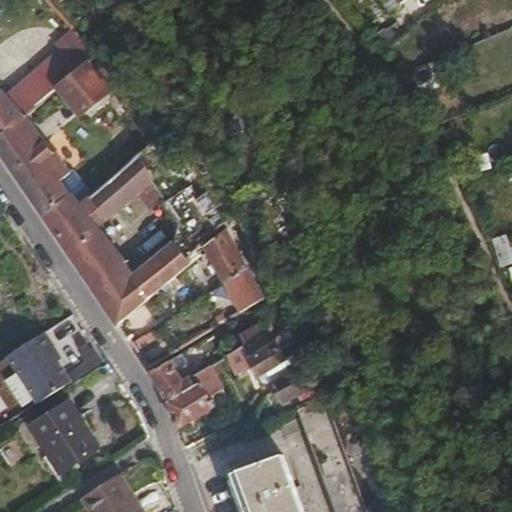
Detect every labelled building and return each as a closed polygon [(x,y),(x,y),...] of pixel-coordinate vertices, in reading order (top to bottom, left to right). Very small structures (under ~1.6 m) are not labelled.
[(86,60),(96,52),(85,39),(47,0),(0,0),(0,87),(2,91),(11,100),(26,114),(58,86),(86,60)] [(95,196),(152,145),(86,60),(58,86),(103,144),(70,171),(26,114),(0,138),(0,152),(45,217),(70,198),(61,186),(74,176),(95,196)] [(0,138),(26,114),(11,100),(0,110),(0,138)] [(188,185),(197,177),(160,139),(152,145),(95,196),(84,206),(74,194),(70,198),(45,217),(121,325),(173,280),(187,268),(194,262),(175,240),(135,275),(129,264),(99,225),(152,183),(185,231),(199,251),(219,234),(188,185)] [(230,282),(253,267),(231,228),(210,247),(230,282)] [(202,255),(199,251),(185,231),(175,240),(194,262),(202,255)] [(270,295),(253,267),(230,282),(247,310),(270,295)] [(187,268),(173,280),(176,285),(190,272),(187,268)] [(275,342),(269,329),(265,320),(236,338),(240,346),(246,360),(275,342)] [(7,357),(38,403),(72,380),(59,360),(51,347),(54,345),(46,332),(7,357)] [(284,361),(275,342),(246,360),(240,346),(226,356),(236,378),(250,369),(255,380),(284,361)] [(196,375),(185,354),(175,360),(187,382),(196,375)] [(187,382),(175,360),(154,373),(172,399),(174,403),(201,386),(196,375),(187,382)] [(312,386),(300,366),(269,386),(282,406),(312,386)] [(226,400),(207,368),(196,375),(201,386),(214,407),(226,400)] [(392,511),(402,509),(352,374),(327,390),(334,410),(305,421),(338,511),(392,511)] [(214,407),(201,386),(174,403),(182,428),(214,407)] [(334,410),(327,390),(299,406),(305,421),(334,410)] [(74,402),(35,426),(64,472),(103,448),(74,402)] [(233,471),(248,511),(307,511),(284,451),(233,471)] [(93,511),(132,511),(141,507),(120,474),(84,498),(93,511)]
